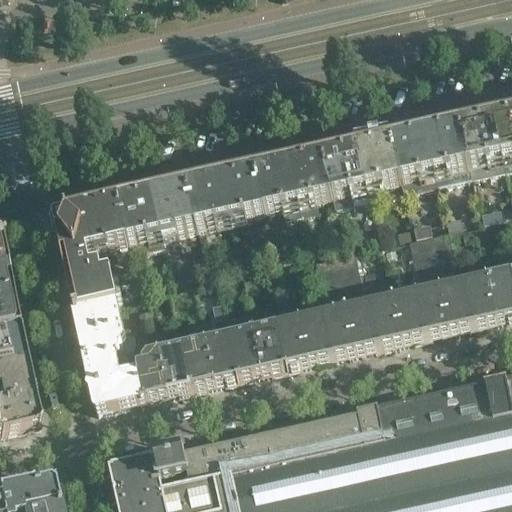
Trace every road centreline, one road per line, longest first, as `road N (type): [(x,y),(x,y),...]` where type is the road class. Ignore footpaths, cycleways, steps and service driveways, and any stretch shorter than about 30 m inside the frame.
road 1 (tertiary): [(0,114),(496,3)]
road 2 (residential): [(17,204),(511,94)]
road 3 (residential): [(511,355),(75,453)]
road 4 (residential): [(75,453),(17,204)]
